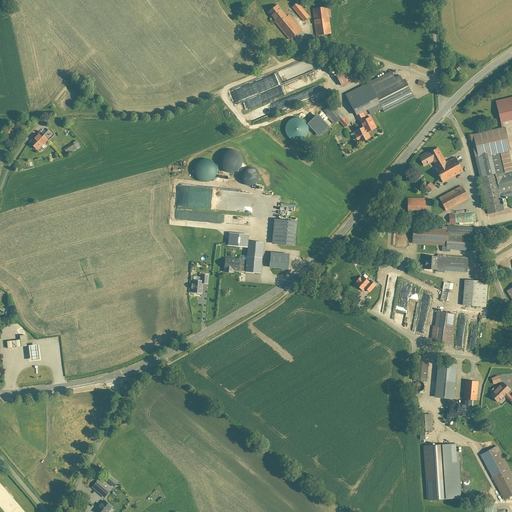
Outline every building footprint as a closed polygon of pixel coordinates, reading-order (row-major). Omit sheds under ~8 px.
[(308,15),(294,0),(293,0),(287,6),(300,21),(308,15)] [(288,40),(300,30),(277,1),(264,11),(288,40)] [(326,4),(311,6),(315,33),(329,31),(326,4)] [(331,65),(339,83),(364,72),(355,54),(331,65)] [(403,76),(372,90),(378,102),(380,108),(382,110),(412,97),(403,76)] [(231,90),(239,112),(271,101),(263,80),(231,90)] [(354,112),(378,102),(372,90),(368,80),(344,91),(354,112)] [(511,119),(511,96),(496,100),(501,122),(511,119)] [(331,102),(325,109),(342,127),(348,121),(331,102)] [(380,108),(378,102),(354,112),(356,119),(368,113),(380,108)] [(368,113),(356,119),(359,124),(363,132),(374,127),(368,113)] [(363,132),(359,124),(349,129),(356,143),(366,139),(363,132)] [(503,124),(468,133),(474,157),(509,148),(503,124)] [(46,139),(35,129),(25,139),(36,150),(46,139)] [(77,145),(73,138),(62,145),(66,152),(77,145)] [(439,180),(461,169),(453,153),(446,157),(439,143),(417,155),(422,165),(434,159),(436,164),(432,166),(439,180)] [(511,163),(509,148),(474,157),(478,176),(493,173),(511,168),(511,163)] [(220,164),(222,168),(225,170),(228,172),(232,173),(236,172),(239,169),(242,166),(243,163),(243,159),(242,155),(240,152),(236,150),(232,149),(228,149),(225,150),(222,153),(220,157),(219,160),(220,164)] [(194,174),(196,177),(199,180),(203,181),(207,182),(210,181),(214,179),(216,176),(218,172),(218,168),(216,164),(214,161),(211,159),(207,158),(203,158),(199,160),(196,162),(194,166),(194,170),(194,174)] [(248,167),(245,168),(243,171),(241,173),(241,177),(242,180),(243,182),(246,184),(249,185),(252,185),(254,184),(257,183),(259,180),(260,177),(260,174),(259,172),(257,169),(254,167),(251,167),(248,167)] [(511,172),(511,168),(493,173),(495,183),(511,179),(511,172)] [(493,173),(478,176),(486,208),(500,204),(498,197),(495,183),(493,173)] [(511,179),(495,183),(498,197),(511,193),(511,179)] [(429,182),(422,187),(427,193),(433,188),(429,182)] [(458,184),(437,196),(444,209),(466,198),(458,184)] [(186,207),(207,209),(208,189),(187,187),(186,207)] [(421,197),(405,198),(406,210),(422,209),(421,197)] [(475,222),(475,213),(450,214),(451,223),(475,222)] [(375,219),(369,214),(366,218),(372,223),(375,219)] [(293,218),(272,216),(270,242),(292,243),(293,218)] [(445,233),(445,228),(413,226),(412,241),(444,243),(445,233)] [(250,235),(232,233),(231,246),(249,247),(250,235)] [(473,235),(445,233),(444,243),(444,247),(472,249),(473,235)] [(511,236),(493,247),(496,252),(511,242),(511,236)] [(263,274),(266,243),(249,241),(246,272),(263,274)] [(466,256),(424,252),(423,267),(465,271),(466,256)] [(294,254),(274,253),(273,267),(293,269),(294,254)] [(237,272),(238,257),(223,256),(222,272),(237,272)] [(210,284),(211,275),(203,274),(202,280),(194,280),(193,293),(204,294),(205,284),(210,284)] [(363,292),(365,290),(369,294),(376,285),(370,280),(368,282),(362,276),(355,285),(363,292)] [(486,279),(462,277),(460,301),(484,303),(486,279)] [(452,282),(445,280),(442,297),(448,298),(452,282)] [(511,284),(503,289),(511,308),(511,284)] [(395,313),(404,315),(407,301),(404,301),(403,304),(404,304),(403,308),(396,307),(395,313)] [(454,311),(434,309),(431,340),(451,342),(454,311)] [(17,337),(4,339),(5,347),(24,344),(23,333),(16,334),(17,337)] [(35,343),(26,344),(28,359),(37,358),(35,343)] [(425,380),(427,354),(413,353),(411,379),(425,380)] [(435,359),(432,396),(451,398),(454,361),(435,359)] [(476,379),(462,379),(461,402),(454,402),(454,414),(468,415),(469,398),(475,399),(476,379)] [(511,403),(511,389),(508,393),(506,390),(508,388),(500,380),(487,393),(496,402),(503,394),(511,403)] [(431,430),(429,411),(418,412),(419,431),(431,430)] [(511,474),(495,442),(478,451),(501,496),(511,490),(511,474)] [(456,444),(422,446),(425,500),(461,499),(456,444)] [(124,494),(140,477),(128,466),(123,473),(125,475),(115,486),(124,494)] [(106,489),(95,479),(89,485),(101,495),(106,489)] [(118,502),(109,494),(102,502),(111,510),(118,502)]
